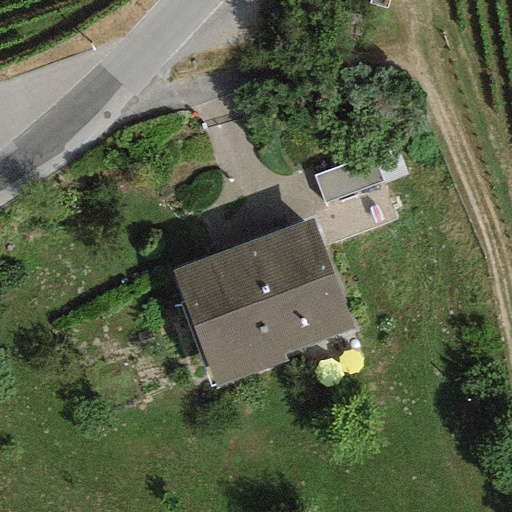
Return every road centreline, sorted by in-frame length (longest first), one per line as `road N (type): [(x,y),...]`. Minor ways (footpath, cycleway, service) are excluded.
road 1 (track): [(409,0),(414,66),(501,337),(511,346)]
road 2 (residential): [(183,0),(94,95)]
road 3 (residential): [(94,95),(57,136),(0,174)]
